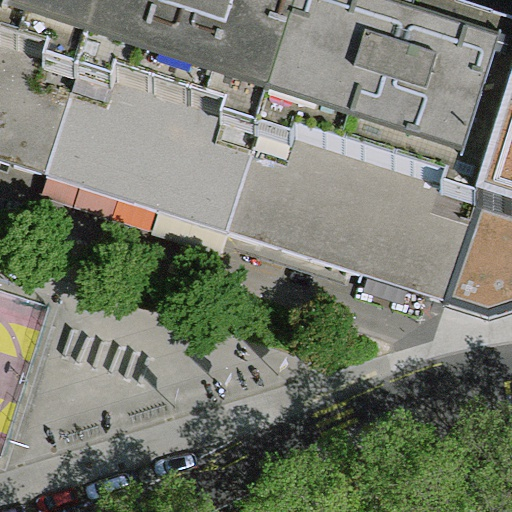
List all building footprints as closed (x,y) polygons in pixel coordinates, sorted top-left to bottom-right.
[(0,0),(0,45),(83,72),(105,0),(0,0)] [(302,0),(105,0),(83,72),(262,131),(302,0)] [(511,106),(511,32),(405,0),(302,0),(262,131),(480,199),(511,106)] [(47,180),(83,72),(0,45),(0,166),(17,171),(47,180)] [(227,237),(262,131),(83,72),(47,180),(227,237)] [(511,310),(511,106),(480,199),(447,306),(486,318),(511,310)] [(447,306),(480,199),(262,131),(227,237),(447,306)]
